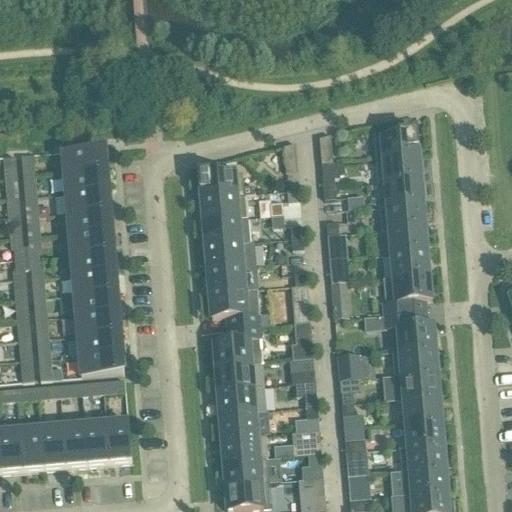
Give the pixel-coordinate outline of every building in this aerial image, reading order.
[(398,140),(374,142),(376,164),(419,161),(417,135),(397,136),(398,140)] [(331,140),(319,142),(321,169),(333,168),(331,140)] [(285,179),(297,178),(295,148),(283,151),(285,179)] [(105,153),(62,157),(64,177),(106,174),(105,154),(105,153)] [(378,188),(421,185),(419,161),(376,164),(378,188)] [(34,169),(22,170),(23,181),(35,180),(34,169)] [(16,171),(4,172),(5,183),(17,182),(16,171)] [(106,174),(64,177),(65,198),(108,194),(106,174)] [(218,176),(199,177),(201,203),(244,199),(254,198),(254,192),(243,193),(242,177),(219,179),(218,176)] [(323,193),(335,192),(334,179),(322,180),(323,193)] [(35,180),(23,181),(24,192),(36,191),(35,180)] [(17,182),(5,183),(6,194),(18,193),(17,182)] [(387,212),(423,209),(421,185),(378,188),(378,189),(385,188),(387,212)] [(335,192),(323,193),(324,204),(336,203),(335,192)] [(108,194),(65,198),(67,218),(110,215),(108,194)] [(288,208),(300,207),(299,195),(287,196),(288,208)] [(244,199),(201,203),(203,226),(239,224),(246,223),(244,200),(254,199),(254,198),(244,199)] [(387,212),(380,212),(382,236),(389,235),(425,232),(423,209),(387,212)] [(38,210),(26,211),(27,222),(38,221),(38,210)] [(20,211),(8,212),(9,223),(21,222),(20,211)] [(110,215),(67,218),(69,239),(112,235),(110,215)] [(38,221),(27,222),(28,233),(39,232),(38,221)] [(21,222),(9,223),(10,235),(22,234),(21,222)] [(239,224),(203,226),(205,250),(241,247),(248,247),(246,223),(239,224)] [(327,240),(339,239),(338,227),(326,228),(327,240)] [(291,244),(303,243),(302,231),(290,232),(291,244)] [(389,235),(382,236),(384,260),(391,259),(427,256),(425,232),(389,235)] [(112,235),(69,239),(71,259),(113,256),(112,235)] [(339,239),(327,240),(328,252),(340,251),(339,239)] [(303,243),(291,244),(292,256),(304,255),(303,243)] [(207,274),(243,271),(241,247),(205,250),(207,274)] [(29,253),(26,253),(27,258),(27,263),(39,262),(38,252),(29,253)] [(23,253),(14,254),(15,264),(21,264),(27,263),(27,258),(26,253),(23,253)] [(113,256),(71,259),(72,280),(115,276),(113,256)] [(391,259),(384,260),(386,284),(394,283),(429,280),(427,256),(391,259)] [(39,262),(27,263),(28,269),(28,274),(31,273),(40,273),(39,262)] [(21,264),(15,264),(16,275),(25,274),(28,274),(28,269),(27,263),(21,264)] [(210,298),(245,295),(243,271),(207,274),(210,298)] [(342,275),(330,276),(331,288),(343,287),(342,275)] [(115,276),(72,280),(74,300),(117,297),(115,276)] [(295,291),(307,290),(306,278),(294,280),(295,291)] [(385,308),(383,308),(384,321),(410,319),(428,317),(427,305),(431,305),(429,280),(394,283),(383,284),(385,308)] [(347,288),(331,289),(333,307),(348,305),(347,288)] [(45,291),(33,292),(34,303),(45,302),(45,291)] [(27,293),(15,294),(16,305),(28,304),(27,293)] [(245,295),(210,298),(212,323),(226,322),(227,334),(261,331),(260,319),(258,294),(245,295)] [(117,297),(74,300),(76,321),(119,317),(117,297)] [(45,302),(34,303),(35,315),(46,313),(45,302)] [(28,304),(16,305),(17,316),(29,315),(28,304)] [(296,325),(309,325),(308,312),(307,312),(295,313),(296,325)] [(119,317),(76,321),(78,341),(120,338),(119,317)] [(410,319),(384,321),(385,333),(390,333),(392,357),(435,353),(433,329),(429,329),(428,317),(410,319)] [(228,346),(214,347),(216,372),(263,368),(261,343),(262,343),(261,331),(227,334),(228,346)] [(48,332),(36,333),(37,344),(49,343),(48,332)] [(30,333),(18,334),(19,346),(31,345),(30,333)] [(120,338),(78,341),(79,362),(122,358),(120,338)] [(49,343),(37,344),(38,355),(50,354),(49,343)] [(31,345),(19,346),(20,357),(32,356),(31,345)] [(293,353),(294,365),(309,363),(308,352),(293,353)] [(394,381),(437,377),(435,353),(392,357),(394,381)] [(122,358),(79,362),(81,382),(124,379),(122,358)] [(338,373),(350,372),(349,360),(337,361),(338,373)] [(290,377),(314,375),(313,363),(309,363),(294,365),(289,365),(290,377)] [(263,368),(216,372),(218,396),(263,392),(263,391),(262,368),(263,368)] [(52,373),(40,374),(40,376),(41,386),(53,385),(52,373)] [(34,375),(22,376),(23,387),(35,386),(34,375)] [(404,404),(439,401),(437,377),(394,381),(395,382),(402,381),(404,404)] [(113,386),(103,387),(104,399),(114,398),(113,386)] [(103,387),(91,388),(92,400),(104,399),(103,387)] [(70,390),(59,391),(60,402),(71,402),(70,390)] [(59,391),(48,392),(49,403),(60,402),(59,391)] [(263,392),(218,396),(220,420),(265,416),(263,392)] [(27,393),(16,394),(17,406),(29,405),(27,393)] [(16,394),(5,395),(6,407),(17,406),(16,394)] [(341,410),(353,409),(352,396),(340,397),(341,410)] [(305,412),(317,411),(316,399),(304,400),(305,412)] [(406,428),(441,425),(439,401),(404,404),(406,428)] [(353,409),(341,410),(342,421),(354,420),(353,409)] [(317,411),(305,412),(306,424),(318,423),(317,411)] [(265,416),(220,420),(222,443),(257,440),(255,417),(265,416)] [(128,425),(106,427),(110,470),(132,468),(130,449),(128,425)] [(401,453),(443,449),(441,425),(406,428),(408,452),(400,453),(401,453)] [(106,427),(85,429),(88,472),(110,470),(106,427)] [(85,429),(63,431),(66,474),(88,472),(85,429)] [(63,431),(41,433),(45,475),(66,474),(63,431)] [(41,433),(19,435),(23,477),(45,475),(41,433)] [(19,435),(0,436),(0,465),(1,479),(23,477),(19,435)] [(224,467),(267,464),(265,444),(258,445),(257,440),(222,443),(224,467)] [(345,457),(357,456),(365,456),(364,443),(344,445),(345,457)] [(293,461),(309,460),(321,459),(320,447),(292,449),(293,461)] [(403,477),(445,473),(443,449),(401,453),(403,477)] [(357,456),(345,457),(346,469),(358,468),(357,456)] [(321,459),(309,460),(310,472),(322,471),(321,459)] [(226,491),(268,488),(267,464),(224,467),(226,491)] [(405,500),(447,497),(445,473),(403,477),(405,500)] [(270,511),(268,488),(226,491),(227,511),(270,511)] [(361,504),(360,492),(348,493),(349,505),(361,504)] [(448,511),(447,497),(405,500),(405,511),(448,511)] [(301,511),(325,511),(325,502),(301,505),(301,511)] [(349,505),(350,511),(374,511),(373,503),(361,504),(349,505)]
